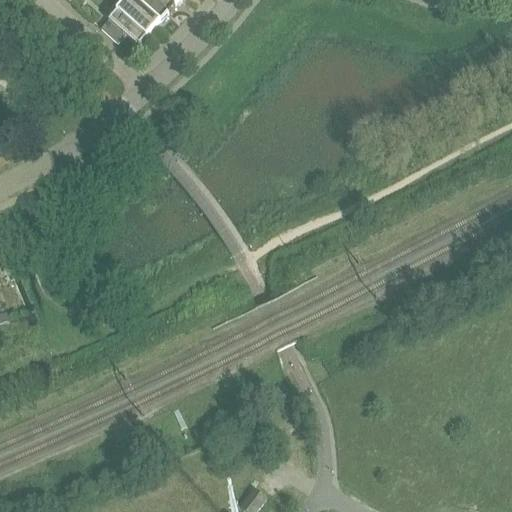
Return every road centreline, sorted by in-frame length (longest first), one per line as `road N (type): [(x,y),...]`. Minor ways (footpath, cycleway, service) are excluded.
road 1 (residential): [(0,188),(142,94)]
road 2 (residential): [(142,94),(44,0)]
road 3 (residential): [(142,94),(233,0)]
